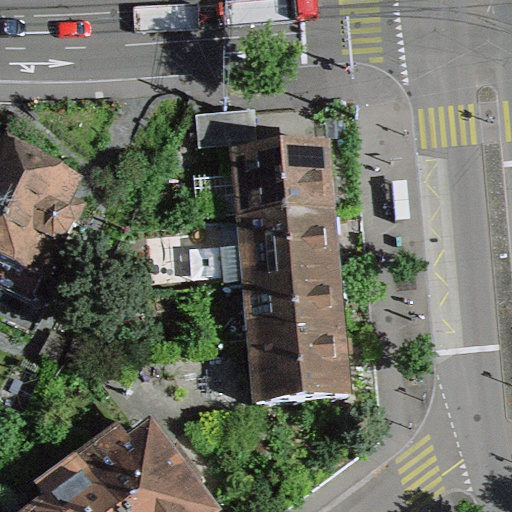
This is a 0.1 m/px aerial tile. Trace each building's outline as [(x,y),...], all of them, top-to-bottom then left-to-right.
[(200,150),(252,146),(250,114),(198,118),(200,150)] [(92,186),(0,141),(0,261),(45,283),(92,186)] [(235,157),(240,222),(331,214),(327,164),(326,149),(235,157)] [(331,214),(240,222),(246,286),(337,278),(333,231),(331,214)] [(338,291),(337,278),(246,286),(251,340),(342,332),(338,291)] [(257,407),(348,399),(343,351),(342,332),(251,340),(257,407)] [(208,511),(150,433),(89,478),(114,511),(208,511)] [(114,511),(89,478),(43,511),(114,511)]
